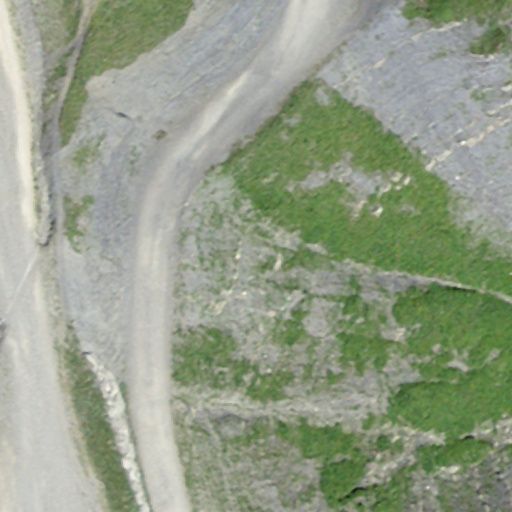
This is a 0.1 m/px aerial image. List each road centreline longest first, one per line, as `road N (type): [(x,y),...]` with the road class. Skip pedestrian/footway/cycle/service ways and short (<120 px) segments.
road 1 (track): [(176,511),(143,382),(156,216),(179,171),(309,33),(315,0)]
road 2 (track): [(0,124),(65,511)]
